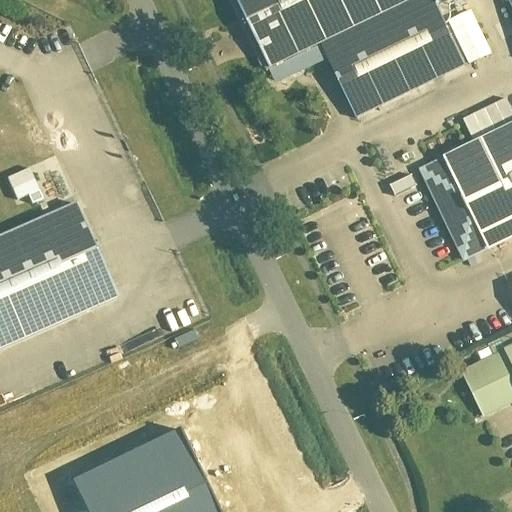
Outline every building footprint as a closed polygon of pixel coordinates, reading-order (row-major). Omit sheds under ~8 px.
[(323,51),(357,123),(466,72),(432,0),(413,0),(412,0),(224,0),(262,79),(323,51)] [(511,0),(488,0),(490,4),(498,0),(500,0),(511,27),(511,0)] [(511,128),(417,174),(463,269),(511,245),(511,128)] [(4,178),(12,204),(37,195),(29,170),(4,178)] [(0,238),(0,352),(118,301),(76,205),(0,238)] [(483,420),(511,405),(511,350),(460,375),(483,420)] [(214,511),(179,435),(72,485),(85,511),(214,511)]
